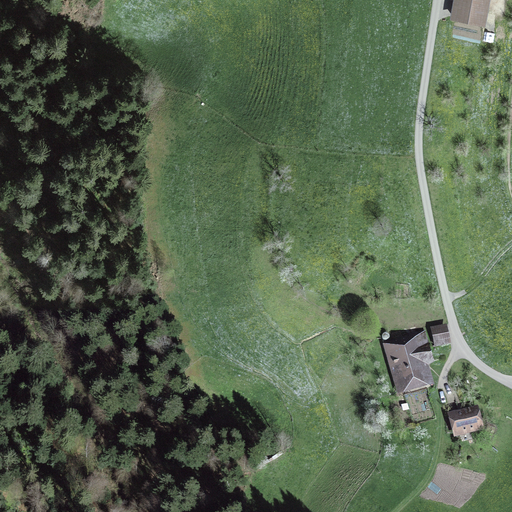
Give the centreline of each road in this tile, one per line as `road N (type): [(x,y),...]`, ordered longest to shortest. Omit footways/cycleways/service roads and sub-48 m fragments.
road 1 (residential): [(437,0),(418,135),(432,239),(456,334),(478,363),(511,384)]
road 2 (track): [(395,511),(432,468),(439,388),(463,346)]
